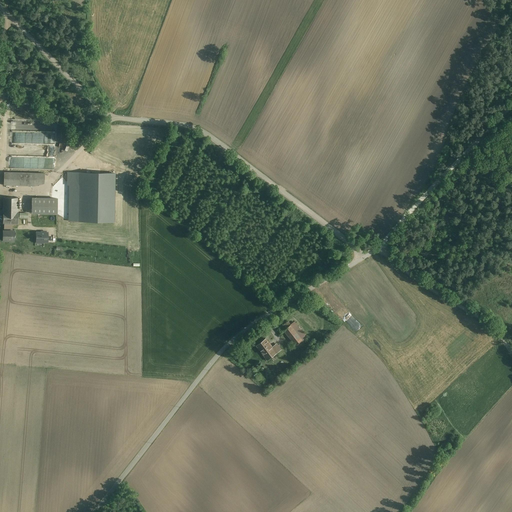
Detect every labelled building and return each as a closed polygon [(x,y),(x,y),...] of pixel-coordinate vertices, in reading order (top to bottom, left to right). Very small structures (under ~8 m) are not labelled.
[(45,171),(5,171),(4,186),(44,186),(45,171)] [(16,198),(1,198),(1,209),(0,209),(0,213),(1,214),(1,223),(3,223),(10,223),(16,223),(16,198)] [(57,199),(32,198),(32,213),(57,214),(57,199)] [(10,223),(3,223),(3,225),(2,225),(2,230),(10,231),(10,223)] [(10,231),(2,230),(2,233),(0,233),(0,237),(0,239),(12,240),(13,231),(10,231)] [(46,232),(41,231),(41,233),(36,233),(36,242),(40,242),(40,243),(43,243),(43,242),(47,242),(48,233),(46,233),(46,232)] [(323,295),(333,305),(339,300),(329,290),(323,295)] [(285,314),(277,319),(283,330),(285,329),(294,323),(292,321),(292,319),(289,321),(285,314)] [(294,323),(285,329),(299,348),(305,343),(303,339),(307,336),(295,319),(292,321),(294,323)] [(267,336),(257,344),(263,353),(274,345),(267,336)] [(274,345),(263,353),(268,359),(279,351),(274,345)]
